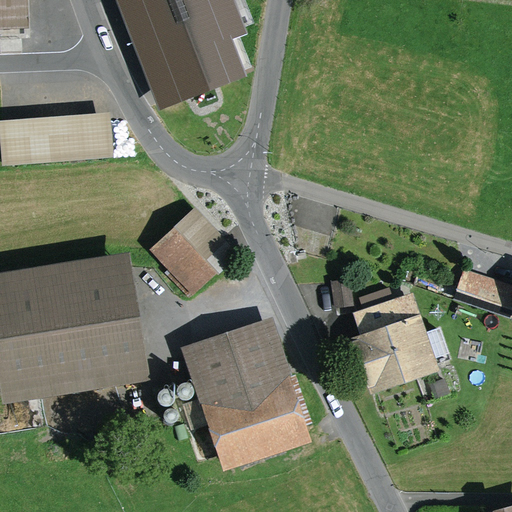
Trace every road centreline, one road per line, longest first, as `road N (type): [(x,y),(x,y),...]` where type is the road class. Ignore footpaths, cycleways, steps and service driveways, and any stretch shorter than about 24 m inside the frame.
road 1 (tertiary): [(244,177),(260,241),(393,511)]
road 2 (residential): [(244,177),(287,182),(511,248)]
road 3 (tertiary): [(244,177),(183,172),(158,155),(101,64)]
road 4 (residential): [(274,0),(244,177)]
